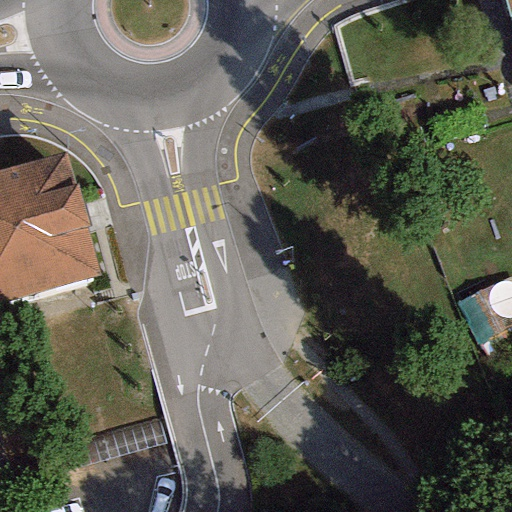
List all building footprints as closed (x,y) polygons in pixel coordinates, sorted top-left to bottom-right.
[(511,0),(502,0),(511,35),(511,0)] [(70,162),(0,180),(0,311),(103,284),(70,162)] [(511,328),(511,281),(510,278),(455,306),(477,347),(511,328)] [(166,447),(160,427),(16,467),(22,487),(166,447)] [(90,511),(83,486),(27,502),(29,511),(90,511)]
